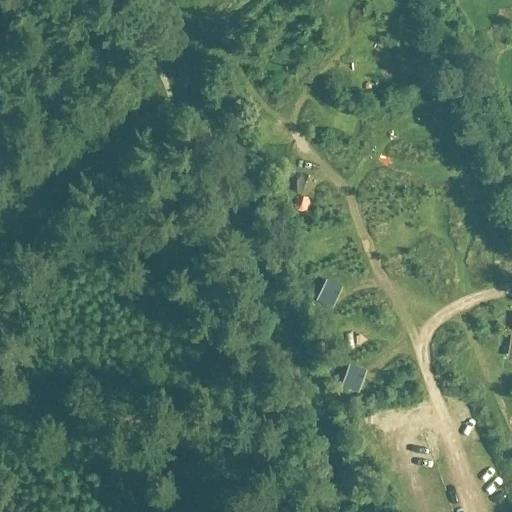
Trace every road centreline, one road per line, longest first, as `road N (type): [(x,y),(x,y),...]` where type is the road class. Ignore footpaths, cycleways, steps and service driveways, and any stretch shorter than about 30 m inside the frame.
road 1 (track): [(161,0),(346,511)]
road 2 (track): [(472,511),(422,360),(423,338),(433,323),(511,289)]
